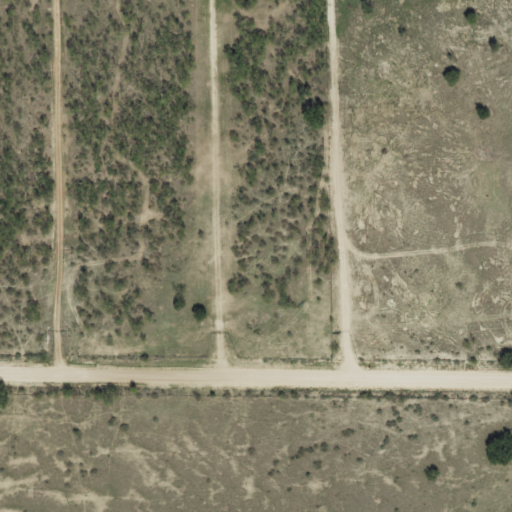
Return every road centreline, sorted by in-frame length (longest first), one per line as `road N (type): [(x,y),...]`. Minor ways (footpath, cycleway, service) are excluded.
road 1 (residential): [(511,371),(0,367)]
road 2 (residential): [(238,370),(234,0)]
